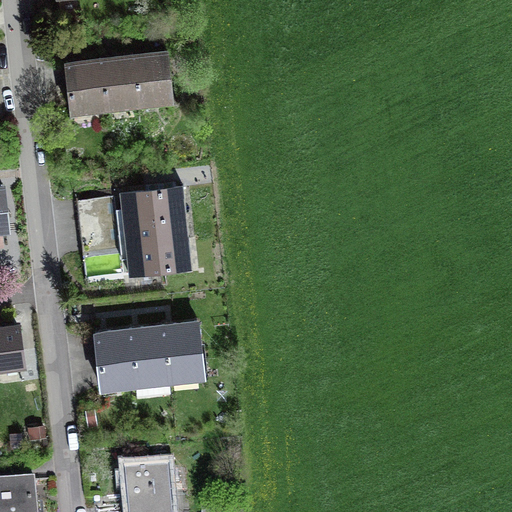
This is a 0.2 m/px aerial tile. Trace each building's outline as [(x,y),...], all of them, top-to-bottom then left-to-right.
[(169,52),(65,62),(70,117),(174,107),(169,52)] [(6,188),(0,187),(0,239),(11,239),(6,188)] [(188,189),(121,195),(128,280),(196,274),(188,189)] [(27,324),(0,325),(0,376),(30,375),(27,324)] [(201,325),(165,328),(171,386),(207,382),(201,325)] [(136,389),(171,386),(165,328),(130,332),(136,389)] [(100,393),(136,389),(130,332),(94,336),(100,393)] [(176,511),(173,473),(127,477),(130,511),(176,511)] [(0,511),(40,511),(39,485),(0,487),(0,511)]
